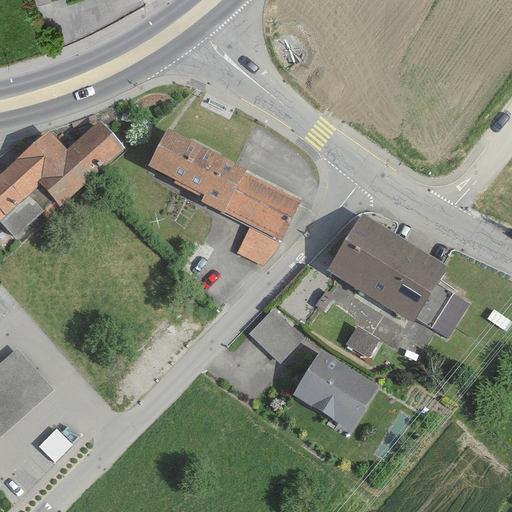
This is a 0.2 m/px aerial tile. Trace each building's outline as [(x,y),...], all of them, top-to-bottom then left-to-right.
[(122,154),(98,125),(65,153),(51,135),(0,178),(0,221),(40,187),(58,208),(122,154)] [(246,174),(165,133),(146,170),(180,187),(179,190),(204,203),(202,206),(248,230),(235,257),(264,272),(298,205),(244,177),(246,174)] [(446,270),(362,219),(328,274),(412,325),(446,270)] [(302,284),(286,303),(303,316),(318,297),(302,284)] [(449,288),(425,322),(448,338),(472,304),(449,288)] [(274,307),(250,332),(281,362),(305,337),(274,307)] [(358,325),(346,344),(370,358),(381,339),(358,325)] [(0,439),(53,394),(17,352),(0,366),(0,439)] [(378,391),(321,355),(292,400),(349,436),(378,391)]
